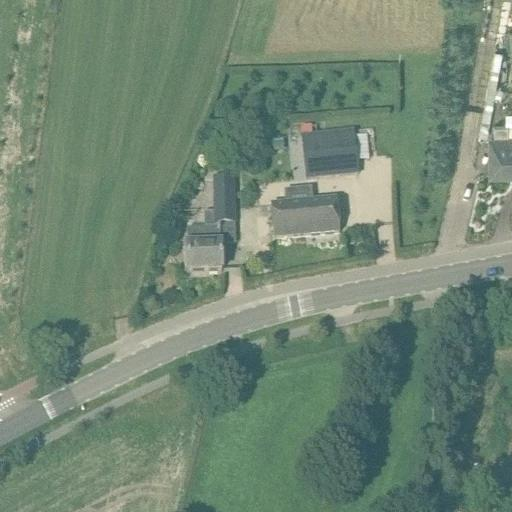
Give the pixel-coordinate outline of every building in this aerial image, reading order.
[(511,126),(494,127),(494,137),(489,137),(489,177),(508,176),(508,163),(511,162),(511,126)] [(302,137),(306,181),(360,176),(355,132),(326,135),(302,137)] [(236,224),(234,179),(211,180),(212,213),(203,214),(203,230),(186,230),(187,272),(221,271),(220,229),(214,229),(214,225),(236,224)] [(339,234),(336,200),(270,206),(273,240),(339,234)] [(511,401),(483,404),(490,494),(511,491),(511,401)]
